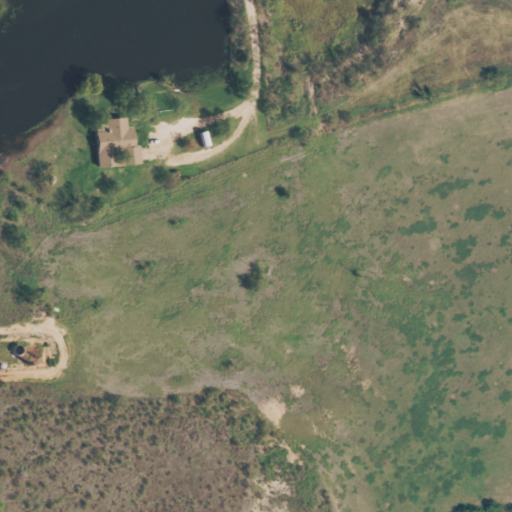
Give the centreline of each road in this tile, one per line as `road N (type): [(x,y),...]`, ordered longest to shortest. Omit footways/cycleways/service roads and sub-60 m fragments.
road 1 (residential): [(0,427),(99,197),(393,75),(422,0)]
road 2 (residential): [(0,325),(38,349),(275,333),(346,389),(369,511)]
road 3 (residential): [(265,128),(245,0)]
